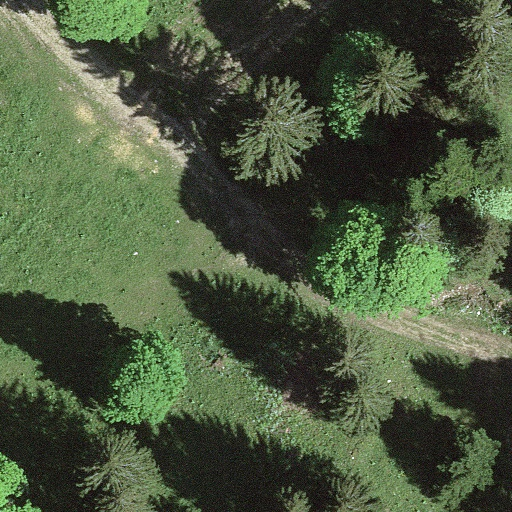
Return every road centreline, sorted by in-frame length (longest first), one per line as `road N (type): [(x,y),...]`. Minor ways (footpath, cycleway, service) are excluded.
road 1 (track): [(511,358),(362,323),(284,282),(232,190),(168,141)]
road 2 (track): [(321,0),(168,141),(113,102),(7,0)]
